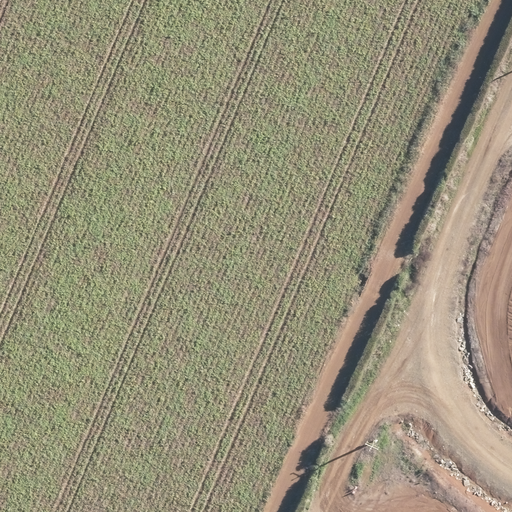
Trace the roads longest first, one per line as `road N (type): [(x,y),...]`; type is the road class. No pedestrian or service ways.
road 1 (unclassified): [(511,93),(404,364)]
road 2 (track): [(404,364),(335,511)]
